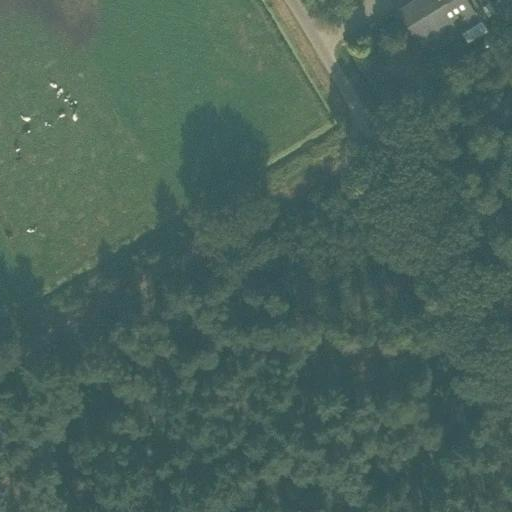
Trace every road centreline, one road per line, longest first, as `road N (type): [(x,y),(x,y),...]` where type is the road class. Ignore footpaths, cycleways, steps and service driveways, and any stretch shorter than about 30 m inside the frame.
road 1 (track): [(0,365),(380,144)]
road 2 (track): [(380,144),(511,370)]
road 3 (track): [(380,144),(511,66)]
road 4 (unclassified): [(359,114),(291,0)]
